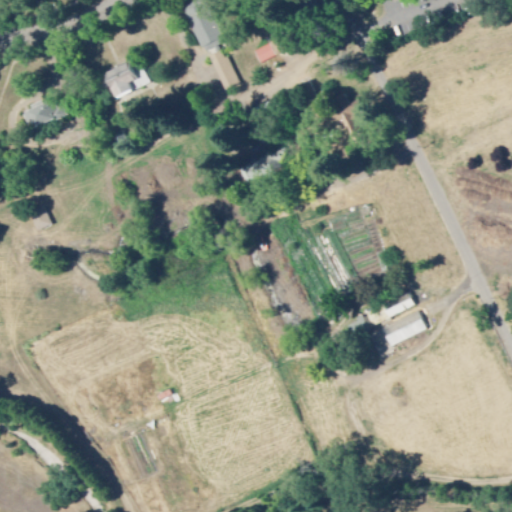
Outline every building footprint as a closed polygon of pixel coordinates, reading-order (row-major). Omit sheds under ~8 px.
[(202,50),(223,40),(205,0),(184,10),(202,50)] [(226,90),(239,83),(224,52),(211,58),(226,90)] [(114,100),(151,87),(142,61),(105,74),(114,100)] [(350,106),(345,95),(332,101),(349,139),(368,130),(356,103),(350,106)] [(24,116),(32,133),(67,116),(59,100),(24,116)] [(37,233),(53,227),(47,211),(31,217),(37,233)] [(373,313),(369,315),(373,326),(416,310),(411,297),(372,311),(373,313)] [(398,324),(402,331),(387,338),(392,349),(428,331),(419,314),(398,324)]
